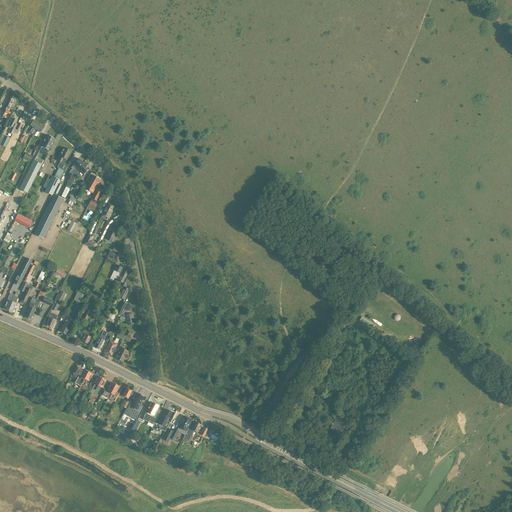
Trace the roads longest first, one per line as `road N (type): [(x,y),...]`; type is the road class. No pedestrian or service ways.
road 1 (track): [(290,342),(280,307),(287,264),(350,173),(431,0)]
road 2 (residential): [(144,383),(151,368),(140,286),(117,184),(0,75)]
road 3 (primary): [(144,383),(0,316)]
road 4 (primary): [(400,511),(267,444)]
